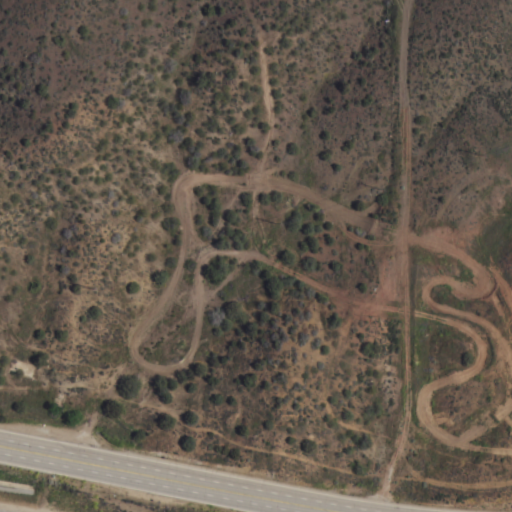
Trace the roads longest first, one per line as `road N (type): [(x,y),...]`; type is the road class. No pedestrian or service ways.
road 1 (track): [(376,511),(403,419),(407,0)]
road 2 (primary): [(0,447),(331,511)]
